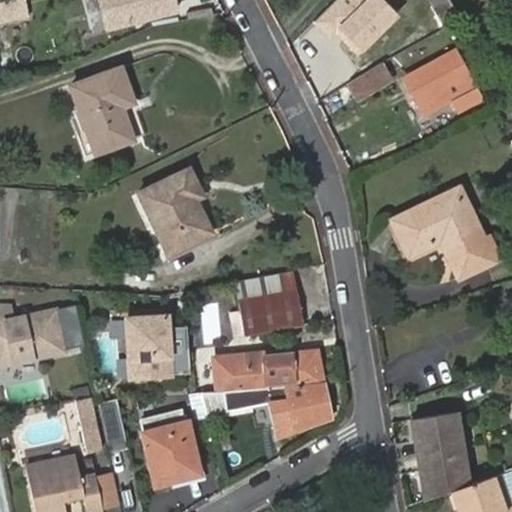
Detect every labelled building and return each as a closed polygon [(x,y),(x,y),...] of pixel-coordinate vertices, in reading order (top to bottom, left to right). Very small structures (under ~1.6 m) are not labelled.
[(24,0),(0,0),(0,23),(28,18),(24,0)] [(95,0),(103,31),(178,13),(174,0),(95,0)] [(334,0),(310,23),(329,44),(339,34),(359,54),(398,17),(382,0),(334,0)] [(404,78),(425,115),(475,86),(455,50),(404,78)] [(393,83),(383,64),(379,66),(347,85),(358,102),(393,83)] [(72,90),(89,134),(98,157),(146,136),(118,71),(72,90)] [(78,139),(87,162),(98,157),(89,134),(78,139)] [(136,193),(167,255),(205,238),(217,232),(186,171),(136,193)] [(391,219),(408,256),(433,244),(430,239),(439,235),(458,276),(498,257),(488,236),(479,240),(456,187),(391,219)] [(430,239),(433,244),(441,240),(439,235),(430,239)] [(292,271),(235,283),(238,300),(296,290),(292,271)] [(244,335),(303,324),(296,290),(238,300),(244,335)] [(13,304),(0,302),(0,364),(68,350),(58,306),(15,316),(13,304)] [(218,303),(200,305),(204,343),(222,341),(218,303)] [(169,372),(165,314),(125,316),(129,374),(169,372)] [(222,391),(322,381),(315,349),(282,353),(281,349),(215,358),(218,391),(222,391)] [(330,418),(322,381),(222,391),(218,391),(203,393),(209,417),(271,401),(276,421),(272,422),(276,438),(297,431),(297,428),(330,418)] [(200,393),(187,394),(193,417),(206,415),(200,393)] [(100,448),(90,395),(75,398),(88,451),(100,448)] [(127,443),(118,401),(99,405),(108,447),(127,443)] [(460,411),(410,420),(416,457),(466,449),(460,411)] [(184,413),(144,421),(146,430),(186,422),(184,413)] [(143,434),(154,478),(167,474),(168,481),(199,474),(187,424),(143,434)] [(466,449),(416,457),(423,500),(451,490),(462,486),(472,482),(466,449)] [(26,467),(36,511),(68,511),(66,500),(85,495),(89,511),(104,507),(96,472),(81,475),(76,455),(26,467)] [(511,466),(500,471),(511,503),(511,502),(511,466)] [(111,468),(96,472),(104,507),(119,503),(111,468)] [(511,511),(511,502),(511,503),(500,471),(462,486),(451,490),(458,511),(511,511)] [(167,474),(154,478),(156,484),(168,481),(167,474)] [(70,507),(71,511),(87,511),(84,501),(70,507)]
